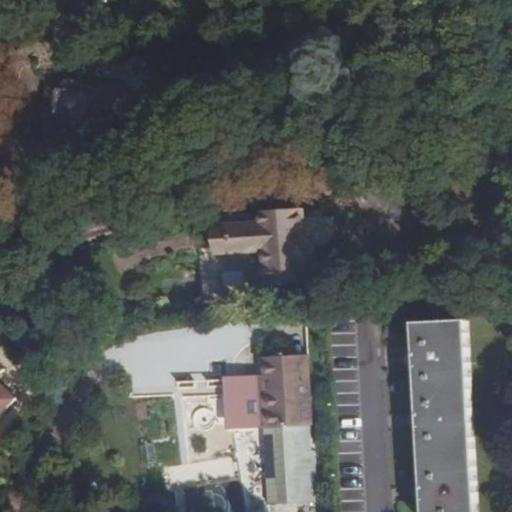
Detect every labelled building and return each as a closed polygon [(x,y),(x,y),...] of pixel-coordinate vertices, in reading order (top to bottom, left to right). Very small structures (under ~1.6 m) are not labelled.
[(108,60),(107,75),(133,76),(134,61),(108,60)] [(62,75),(53,82),(53,87),(51,112),(74,114),(73,134),(95,130),(95,125),(120,126),(120,116),(133,117),(134,87),(84,84),(77,76),(62,75)] [(43,112),(51,112),(53,87),(44,87),(43,112)] [(0,162),(0,180),(29,185),(31,167),(0,162)] [(322,246),(320,209),(276,211),(276,222),(245,224),(247,251),(279,250),(281,283),(321,279),(318,246),(322,246)] [(232,252),(247,251),(245,224),(231,225),(232,252)] [(490,511),(485,315),(433,317),(440,511),(490,511)] [(281,413),(283,413),(328,412),(330,412),(326,342),(284,343),(286,380),(279,380),(281,413)] [(0,434),(2,436),(28,405),(6,387),(15,377),(0,364),(0,434)] [(329,438),(328,412),(283,413),(286,489),(332,488),(331,463),(334,464),(333,438),(329,438)]
